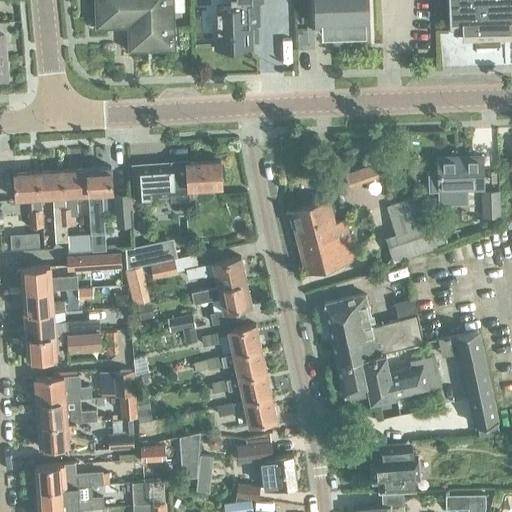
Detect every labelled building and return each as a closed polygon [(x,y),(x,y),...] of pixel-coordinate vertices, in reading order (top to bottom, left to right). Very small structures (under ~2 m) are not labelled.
[(176,50),(174,0),(94,0),(95,28),(127,27),(128,51),(176,50)] [(219,24),(215,24),(216,48),(230,48),(230,50),(235,50),(235,47),(252,47),(251,24),(257,24),(259,24),(259,23),(259,15),(258,1),(262,1),(262,0),(231,0),(231,7),(219,7),(219,24)] [(314,0),(314,3),(314,10),(318,10),(319,22),(332,21),(333,43),(371,42),(370,20),(365,20),(364,8),(370,8),(369,0),(314,0)] [(498,44),(497,38),(511,37),(511,34),(511,26),(511,25),(511,0),(449,0),(451,27),(462,27),(463,39),(478,39),(478,45),(498,44)] [(438,189),(481,188),(480,157),(437,158),(438,189)] [(221,187),(219,160),(138,166),(140,192),(154,191),(152,177),(187,174),(188,189),(221,187)] [(349,191),(384,178),(378,160),(343,173),(349,191)] [(88,194),(91,233),(104,232),(102,193),(111,192),(110,167),(86,168),(88,194)] [(74,194),(88,194),(86,168),(63,170),(66,224),(74,223),(73,215),(75,214),(74,194)] [(67,237),(67,234),(66,224),(63,170),(40,171),(41,196),(52,196),(54,238),(67,237)] [(16,198),(41,196),(40,171),(14,173),(16,198)] [(483,218),(498,217),(497,189),(482,190),(483,218)] [(116,216),(131,214),(129,194),(115,195),(116,216)] [(332,221),(326,200),(289,210),(306,271),(354,257),(344,218),(332,221)] [(32,224),(43,223),(42,209),(31,210),(32,224)] [(395,261),(437,247),(429,219),(396,230),(386,233),(395,261)] [(67,234),(67,237),(68,251),(92,249),(91,233),(67,234)] [(10,235),(10,245),(39,244),(39,234),(10,235)] [(134,248),(125,248),(127,270),(142,266),(151,264),(176,259),(172,240),(134,248)] [(67,270),(121,267),(121,253),(66,256),(67,270)] [(217,288),(245,282),(239,257),(212,264),(188,268),(189,277),(202,275),(207,278),(215,276),(217,288)] [(154,279),(179,273),(176,259),(151,264),(154,279)] [(22,280),(23,291),(51,289),(49,265),(21,267),(21,270),(19,270),(18,272),(18,278),(20,280),(22,280)] [(127,270),(125,270),(128,280),(130,288),(146,284),(142,266),(127,270)] [(456,280),(434,286),(436,294),(458,288),(456,280)] [(245,282),(217,288),(192,293),(195,304),(220,298),(223,311),(251,305),(245,282)] [(115,285),(92,287),(78,288),(78,298),(115,295),(115,285)] [(24,314),(53,312),(68,311),(67,300),(52,301),(51,289),(23,291),(24,314)] [(127,294),(116,294),(116,306),(128,305),(127,294)] [(329,335),(371,325),(364,294),(322,304),(329,335)] [(423,345),(417,319),(413,298),(396,302),(401,317),(376,324),(383,354),(423,345)] [(26,336),(54,335),(67,334),(100,332),(100,321),(53,324),(53,312),(24,314),(26,336)] [(171,330),(197,326),(195,314),(169,318),(171,330)] [(232,353),(260,347),(255,324),(227,331),(232,353)] [(336,364),(383,354),(376,324),(371,325),(329,335),(336,364)] [(473,426),(497,421),(479,328),(455,333),(473,426)] [(100,332),(67,334),(68,350),(101,348),(100,332)] [(205,346),(219,342),(217,333),(203,336),(205,346)] [(54,335),(26,336),(28,360),(56,358),(54,335)] [(238,378),(266,371),(260,347),(232,353),(194,362),(196,372),(234,363),(238,378)] [(383,354),(336,364),(344,397),(373,390),(376,401),(441,386),(434,354),(409,359),(411,366),(387,372),(383,354)] [(121,397),(135,396),(133,370),(113,371),(114,397),(121,397)] [(243,401),(271,394),(266,371),(238,378),(212,383),(214,392),(239,386),(243,401)] [(37,401),(66,400),(91,398),(90,387),(77,387),(76,374),(36,377),(37,401)] [(271,394),(243,401),(248,425),(276,419),(271,394)] [(122,420),(132,419),(136,419),(135,396),(121,397),(122,420)] [(38,424),(75,422),(97,421),(96,410),(66,411),(66,400),(37,401),(38,424)] [(219,414),(234,411),(232,403),(217,406),(219,414)] [(132,419),(122,420),(123,434),(108,435),(109,450),(134,449),(132,419)] [(75,422),(38,424),(39,447),(68,445),(68,451),(94,450),(94,440),(75,434),(75,422)] [(272,456),(269,433),(246,438),(247,443),(240,443),(242,460),(260,458),(264,488),(296,484),(293,454),(272,456)] [(199,434),(182,437),(183,454),(198,453),(199,434)] [(416,492),(415,478),(420,478),(419,453),(413,453),(412,441),(378,443),(380,455),(371,456),(372,481),(381,481),(382,493),(416,492)] [(141,460),(166,459),(165,446),(141,447),(141,460)] [(37,489),(66,486),(112,483),(111,471),(65,474),(64,462),(35,464),(37,489)] [(163,480),(149,481),(150,503),(164,502),(163,480)] [(260,500),(262,487),(240,484),(237,497),(260,500)] [(38,511),(79,509),(93,508),(92,496),(66,497),(66,486),(37,489),(38,511)] [(351,511),(403,511),(403,493),(380,493),(381,506),(352,508),(351,511)] [(483,511),(485,508),(484,494),(445,495),(446,510),(467,509),(467,511),(483,511)] [(511,511),(511,494),(506,494),(503,511),(511,511)] [(228,511),(251,511),(250,501),(227,504),(228,511)]
